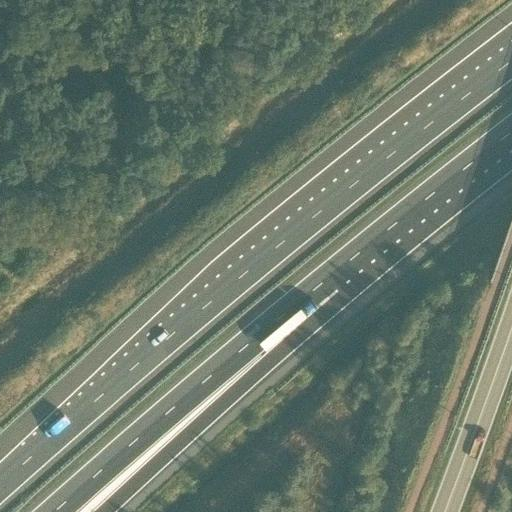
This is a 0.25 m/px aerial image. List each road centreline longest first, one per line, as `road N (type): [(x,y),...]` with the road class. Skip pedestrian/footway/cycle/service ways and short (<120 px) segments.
road 1 (motorway): [(511,61),(318,212),(0,486)]
road 2 (motorway): [(57,511),(418,206)]
road 3 (motorway): [(103,511),(344,295),(418,206)]
road 4 (secondary): [(444,511),(511,322)]
